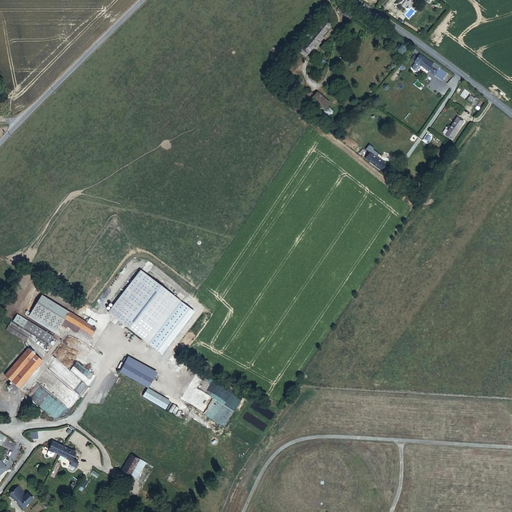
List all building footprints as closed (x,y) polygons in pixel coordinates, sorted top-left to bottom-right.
[(341,4),(337,10),(351,19),(354,14),(350,12),(351,11),(341,4)] [(307,56),(330,26),(324,21),(300,51),(307,56)] [(416,62),(442,80),(447,73),(440,68),(441,67),(434,62),(433,63),(421,55),(416,62)] [(278,84),(291,66),(286,62),(273,80),(278,84)] [(308,90),(303,98),(323,112),(327,106),(328,105),(315,95),(308,90)] [(315,95),(328,105),(331,102),(317,92),(315,95)] [(466,100),(475,106),(479,100),(470,94),(466,100)] [(334,111),(327,106),(323,112),(330,117),(334,111)] [(444,133),(453,139),(465,123),(456,116),(444,133)] [(381,171),(390,161),(375,149),(367,160),(381,171)] [(138,269),(107,313),(149,343),(180,298),(138,269)] [(65,319),(59,316),(63,309),(41,297),(31,315),(58,330),(65,319)] [(92,334),(96,327),(63,309),(59,316),(65,319),(92,334)] [(11,323),(18,327),(21,322),(14,318),(11,323)] [(53,344),(56,339),(29,324),(26,329),(53,344)] [(30,344),(34,336),(13,325),(9,332),(30,344)] [(0,375),(9,382),(36,354),(28,346),(0,375)] [(9,382),(14,387),(41,359),(36,354),(9,382)] [(119,371),(147,386),(155,373),(127,358),(119,371)] [(165,406),(169,399),(147,386),(142,394),(165,406)] [(37,431),(30,432),(31,439),(38,439),(37,431)] [(73,465),(74,463),(77,456),(54,445),(50,454),(48,457),(49,459),(52,461),(54,460),(55,456),(69,463),(73,465)] [(122,469),(130,474),(141,459),(133,454),(122,469)] [(137,480),(148,465),(141,459),(130,474),(137,480)] [(70,469),(76,472),(79,465),(74,463),(73,465),(69,463),(68,465),(72,467),(70,469)] [(337,511),(342,507),(345,499),(345,489),(342,480),(336,472),(328,466),(320,464),(310,465),(300,469),(294,476),(290,483),(288,492),(289,502),(294,511),(295,511),(337,511)] [(6,494),(20,508),(29,499),(15,486),(6,494)] [(20,508),(24,511),(26,511),(35,503),(30,498),(29,499),(20,508)]
